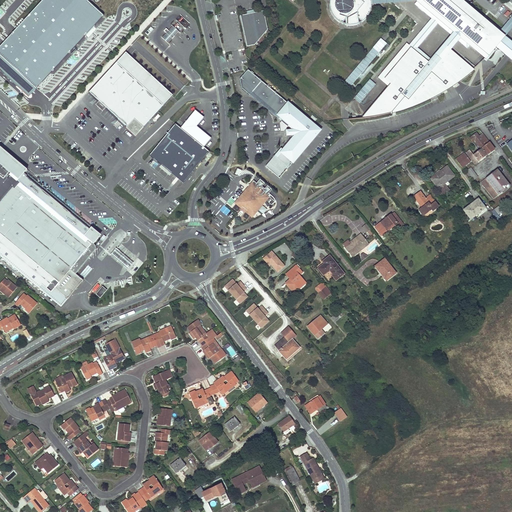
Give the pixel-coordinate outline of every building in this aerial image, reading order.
[(42,0),(0,46),(0,54),(37,89),(60,63),(62,61),(64,59),(73,49),(75,47),(77,45),(104,16),(88,1),(89,0),(42,0)] [(329,0),(329,1),(329,5),(329,10),(330,13),(333,16),(334,18),(336,20),(342,24),(346,20),(346,25),(348,25),(350,25),(352,25),(357,24),(359,24),(358,18),(362,21),(365,20),(366,18),(368,16),(369,13),(370,9),(371,5),(371,2),(370,0),(329,0)] [(499,33),(459,0),(416,0),(420,4),(424,7),(421,10),(426,14),(427,13),(429,15),(431,14),(449,30),(450,29),(453,31),(461,38),(470,45),(485,58),(495,46),(503,37),(499,33)] [(511,10),(511,0),(504,0),(502,2),(511,10)] [(264,10),(241,15),(248,46),(256,44),(268,28),(264,10)] [(437,24),(450,35),(453,31),(450,29),(449,30),(431,14),(429,15),(427,13),(426,14),(431,19),(437,24)] [(418,48),(437,24),(431,19),(408,46),(429,62),(432,59),(418,48)] [(172,25),(162,38),(169,43),(179,30),(172,25)] [(458,41),(461,38),(453,31),(450,35),(434,54),(435,55),(441,60),(450,50),(451,50),(458,41)] [(511,43),(503,37),(495,46),(508,57),(511,59),(511,43)] [(470,45),(461,38),(458,41),(467,49),(470,45)] [(432,59),(429,62),(408,46),(407,44),(381,75),(392,85),(365,118),(369,117),(376,116),(383,115),(389,113),(398,111),(404,109),(410,106),(419,104),(428,99),(436,95),(444,91),(450,87),(456,82),(464,77),(474,69),(451,50),(450,50),(441,60),(435,55),(432,59)] [(173,95),(126,53),(90,92),(99,101),(96,105),(103,111),(106,108),(127,127),(126,128),(136,137),(139,133),(139,131),(140,131),(173,95)] [(314,125),(246,68),(238,78),(240,87),(248,93),(249,91),(292,127),(313,127),(314,125)] [(248,93),(290,129),(292,127),(249,91),(248,93)] [(212,137),(198,125),(205,116),(201,113),(196,109),(182,127),(176,122),(149,155),(162,164),(173,173),(184,182),(211,151),(205,146),(212,137)] [(318,129),(314,125),(313,127),(292,127),(290,129),(291,134),(293,136),(314,132),(315,133),(318,129)] [(264,165),(278,177),(315,133),(314,132),(293,136),(275,157),(273,155),(264,165)] [(476,164),(494,150),(482,135),(479,137),(476,133),(469,139),(472,143),(475,141),(481,149),(471,157),(476,164)] [(273,155),(275,157),(293,136),(291,134),(273,155)] [(1,149),(0,149),(0,163),(4,167),(7,163),(15,169),(19,164),(1,149)] [(464,153),(456,159),(462,168),(470,162),(464,153)] [(7,163),(4,167),(0,163),(0,255),(61,307),(84,281),(76,274),(98,248),(98,247),(93,244),(99,236),(91,229),(90,230),(27,177),(28,176),(25,174),(28,170),(27,169),(26,170),(19,164),(15,169),(7,163)] [(159,168),(169,177),(173,173),(162,164),(159,168)] [(440,174),(432,180),(442,195),(448,190),(444,183),(454,176),(447,166),(439,172),(440,174)] [(467,175),(472,181),(477,177),(472,170),(467,175)] [(509,186),(497,171),(481,183),(493,198),(509,186)] [(271,188),(259,178),(257,180),(255,182),(254,184),(258,188),(266,194),(269,190),(271,188)] [(251,181),(243,190),(245,191),(235,202),(242,208),(241,209),(240,210),(243,213),(244,212),(245,211),(251,216),(261,205),(263,202),(266,207),(268,205),(271,203),(274,200),(266,194),(258,188),(254,184),(251,181)] [(245,191),(243,190),(233,203),(241,209),(242,208),(235,202),(245,191)] [(425,199),(420,192),(414,197),(422,208),(419,210),(423,216),(431,210),(432,212),(438,208),(430,196),(425,199)] [(484,209),(477,199),(464,210),(470,220),(484,209)] [(226,215),(230,210),(224,205),(220,210),(226,215)] [(251,216),(245,211),(244,212),(252,218),(262,206),(261,205),(251,216)] [(498,206),(494,209),(499,214),(503,211),(498,206)] [(497,221),(500,218),(493,210),(491,212),(497,221)] [(394,220),(390,215),(371,231),(377,240),(396,224),(400,227),(403,225),(397,217),(394,220)] [(366,233),(370,230),(366,225),(362,227),(366,233)] [(352,244),(345,249),(352,258),(369,245),(361,234),(357,238),(358,239),(352,244)] [(374,241),(368,248),(372,252),(378,245),(374,241)] [(132,264),(112,247),(108,252),(128,269),(132,264)] [(278,272),(284,266),(272,251),(263,259),(269,265),(270,265),(271,264),(273,266),(278,272)] [(327,261),(317,269),(323,276),(329,270),(333,275),(332,276),(335,281),(344,274),(329,255),(325,259),(327,261)] [(395,273),(384,259),(375,266),(386,280),(395,273)] [(282,283),(280,285),(286,293),(295,285),(297,288),(305,282),(299,275),(297,273),(300,271),(295,266),(279,279),(281,281),(282,283)] [(4,278),(0,282),(0,290),(8,297),(16,287),(7,280),(6,281),(4,278)] [(233,280),(225,286),(240,303),(248,296),(243,291),(246,288),(240,282),(237,285),(233,280)] [(286,293),(280,285),(282,283),(281,281),(277,285),(287,297),(297,288),(295,285),(286,293)] [(101,299),(107,291),(103,287),(96,295),(101,299)] [(326,300),(332,295),(326,287),(321,291),(320,292),(326,300)] [(318,294),(324,302),(326,300),(320,292),(318,294)] [(23,293),(14,303),(17,306),(19,303),(25,308),(24,309),(28,312),(36,303),(26,294),(25,295),(23,293)] [(254,304),(247,310),(262,327),(269,321),(265,316),(268,313),(262,306),(259,309),(254,304)] [(340,310),(331,318),(334,321),(343,314),(340,310)] [(6,317),(0,320),(0,323),(2,327),(5,331),(12,327),(13,328),(20,324),(14,314),(7,318),(6,317)] [(320,316),(308,327),(318,339),(324,333),(321,330),(328,324),(320,316)] [(202,347),(210,341),(208,338),(199,326),(201,325),(197,320),(187,328),(192,334),(190,335),(194,339),(195,338),(202,347)] [(160,333),(152,336),(157,346),(157,348),(164,345),(163,342),(170,339),(171,340),(176,338),(171,327),(159,332),(160,333)] [(279,351),(286,359),(299,347),(292,338),(296,335),(289,327),(282,333),(285,336),(275,345),(280,350),(279,351)] [(140,340),(131,343),(136,354),(141,353),(141,352),(144,350),(146,353),(151,351),(150,349),(157,346),(152,336),(141,341),(140,340)] [(125,359),(115,340),(106,344),(111,355),(107,357),(108,359),(105,361),(109,370),(117,366),(116,363),(125,359)] [(210,341),(202,347),(204,350),(204,351),(206,354),(205,355),(208,360),(211,358),(215,364),(225,356),(221,350),(218,352),(213,344),(210,341)] [(221,350),(215,342),(213,344),(218,352),(221,350)] [(231,346),(226,348),(232,357),(236,354),(231,346)] [(88,365),(81,369),(86,380),(91,378),(90,376),(97,373),(99,376),(102,374),(97,363),(93,365),(92,363),(88,365)] [(169,370),(153,377),(156,384),(154,385),(156,390),(158,389),(160,393),(168,390),(166,386),(167,386),(165,380),(172,378),(169,370)] [(238,381),(231,372),(224,378),(223,377),(213,384),(215,385),(210,387),(211,389),(213,395),(220,392),(223,390),(225,393),(236,385),(235,384),(238,381)] [(65,379),(57,384),(61,393),(64,391),(65,393),(70,390),(69,387),(72,386),(73,387),(77,385),(72,374),(64,377),(65,379)] [(54,396),(50,388),(37,393),(33,387),(28,390),(36,406),(43,403),(44,404),(49,402),(48,400),(54,396)] [(109,409),(111,412),(114,410),(115,412),(118,410),(123,407),(131,403),(125,390),(112,397),(112,398),(109,400),(110,401),(106,403),(108,407),(109,409)] [(195,392),(189,394),(195,408),(208,403),(207,400),(211,399),(210,397),(207,390),(204,392),(203,390),(196,393),(195,392)] [(259,394),(248,403),(256,412),(266,404),(259,394)] [(307,405),(320,396),(319,394),(306,402),(307,405)] [(319,412),(327,407),(320,396),(307,405),(305,406),(310,414),(317,410),(319,412)] [(105,401),(92,407),(93,409),(90,411),(89,409),(86,411),(91,422),(98,418),(99,421),(105,418),(102,412),(106,410),(105,409),(108,407),(106,403),(105,401)] [(240,404),(236,408),(241,414),(245,411),(240,404)] [(171,410),(161,409),(160,417),(158,417),(157,425),(169,427),(171,410)] [(334,413),(341,421),(346,417),(340,409),(334,413)] [(234,417),(225,424),(230,431),(239,424),(234,417)] [(289,417),(278,424),(284,432),(294,425),(289,417)] [(71,418),(61,425),(65,430),(66,429),(70,435),(68,437),(70,440),(80,432),(78,429),(79,428),(71,418)] [(119,440),(129,442),(130,442),(131,433),(129,433),(130,425),(120,424),(118,440),(119,440)] [(172,431),(162,429),(161,433),(156,433),(155,442),(157,442),(156,450),(154,450),(154,454),(161,455),(161,451),(166,451),(167,451),(168,443),(166,443),(167,434),(171,434),(172,431)] [(32,433),(22,441),(33,454),(42,446),(32,433)] [(210,433),(199,441),(206,450),(209,448),(210,448),(217,442),(210,433)] [(82,436),(74,442),(79,448),(78,449),(81,453),(83,452),(88,458),(98,450),(93,444),(91,446),(85,438),(84,439),(82,436)] [(10,449),(16,444),(13,439),(7,445),(10,449)] [(186,446),(184,448),(189,456),(192,454),(186,446)] [(128,449),(116,448),(114,465),(127,467),(129,453),(128,453),(128,449)] [(46,454),(35,463),(40,470),(43,468),(48,473),(58,465),(50,455),(48,456),(46,454)] [(304,464),(310,460),(307,454),(300,457),(304,464)] [(180,459),(170,466),(176,473),(186,466),(180,459)] [(304,464),(313,482),(323,477),(313,459),(310,460),(304,464)] [(291,466),(285,469),(293,484),(299,481),(291,466)] [(231,480),(239,495),(245,491),(242,486),(243,481),(247,480),(250,482),(253,488),(259,484),(257,481),(264,478),(260,470),(254,473),(252,470),(231,480)] [(63,474),(54,481),(57,484),(56,485),(65,495),(68,493),(70,496),(78,490),(70,480),(69,481),(63,474)] [(138,492),(145,501),(148,499),(146,497),(149,495),(151,497),(162,489),(154,476),(149,480),(149,481),(143,485),(144,487),(138,491),(138,492)] [(323,477),(313,482),(315,485),(324,479),(323,477)] [(221,506),(230,502),(221,482),(200,491),(206,502),(218,497),(221,506)] [(35,489),(23,498),(28,504),(31,501),(39,511),(41,511),(48,507),(35,489)] [(145,501),(138,492),(135,494),(142,504),(144,507),(147,505),(145,501)] [(81,493),(72,500),(74,503),(83,496),(81,493)] [(126,500),(121,503),(127,511),(134,511),(140,508),(138,506),(142,504),(135,494),(132,496),(133,497),(127,501),(126,500)] [(83,496),(74,503),(79,510),(78,510),(79,511),(89,511),(92,510),(87,503),(88,503),(83,496)]
